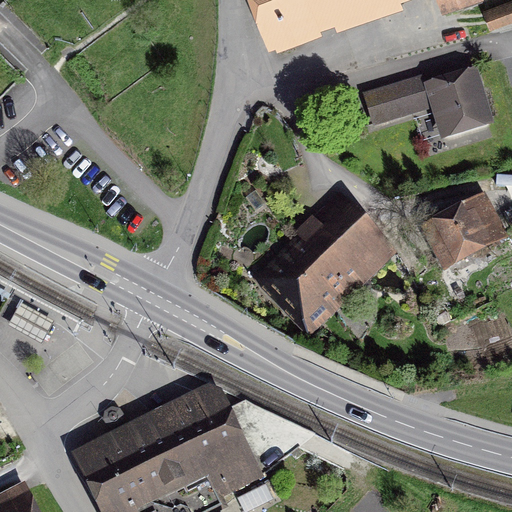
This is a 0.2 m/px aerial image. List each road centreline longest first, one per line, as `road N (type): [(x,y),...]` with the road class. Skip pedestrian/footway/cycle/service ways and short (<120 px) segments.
road 1 (secondary): [(153,301),(331,395),(511,454)]
road 2 (residential): [(153,301),(177,258),(237,78),(227,0)]
road 3 (residential): [(42,437),(118,374),(153,301)]
road 4 (secondary): [(0,223),(153,301)]
